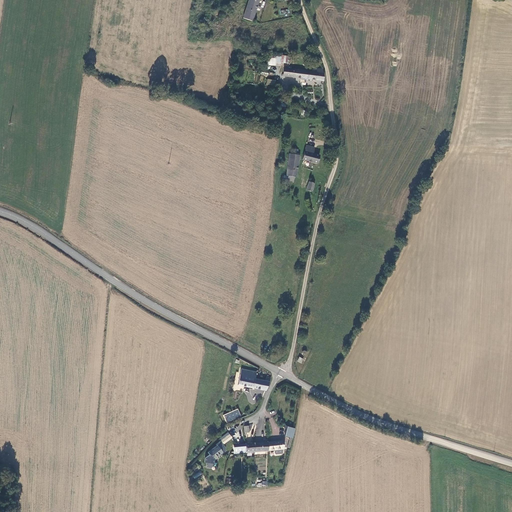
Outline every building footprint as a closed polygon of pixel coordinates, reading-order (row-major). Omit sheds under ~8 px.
[(257,0),(249,0),(243,19),(252,22),(257,0)] [(283,76),(323,82),(324,73),(322,73),(322,69),(316,68),(316,72),(284,68),(283,76)] [(317,164),(319,155),(313,154),(309,153),(303,152),(302,160),(317,164)] [(300,155),(289,154),(286,176),(287,176),(295,178),(297,178),(300,155)] [(313,193),(316,184),(309,182),(306,191),(313,193)] [(237,385),(266,391),(269,384),(271,378),(266,377),(264,381),(255,379),(256,373),(241,369),(237,385)] [(228,418),(230,422),(241,417),(239,413),(228,418)] [(290,437),(291,437),(293,428),(287,427),(285,436),(290,437)] [(232,438),(230,434),(216,444),(217,445),(207,452),(213,460),(225,451),(225,448),(223,445),(232,438)] [(283,441),(267,442),(268,452),(283,450),(283,441)] [(253,453),(268,452),(267,442),(253,444),(253,453)] [(233,445),(233,454),(245,453),(245,444),(233,445)] [(253,444),(245,444),(245,453),(253,453),(253,444)]
